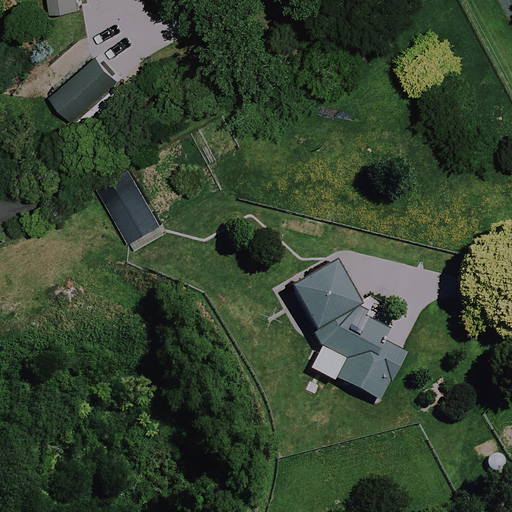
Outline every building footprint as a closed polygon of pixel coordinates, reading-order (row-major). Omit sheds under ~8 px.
[(53,0),(56,13),(81,9),(79,0),(53,0)] [(119,82),(97,58),(55,96),(77,120),(119,82)] [(170,234),(141,181),(107,200),(136,252),(170,234)] [(332,264),(288,290),(318,350),(326,351),(315,371),(378,404),(397,369),(375,357),(388,333),(379,328),(382,323),(359,311),(332,264)] [(264,319),(250,294),(226,307),(239,332),(264,319)]
